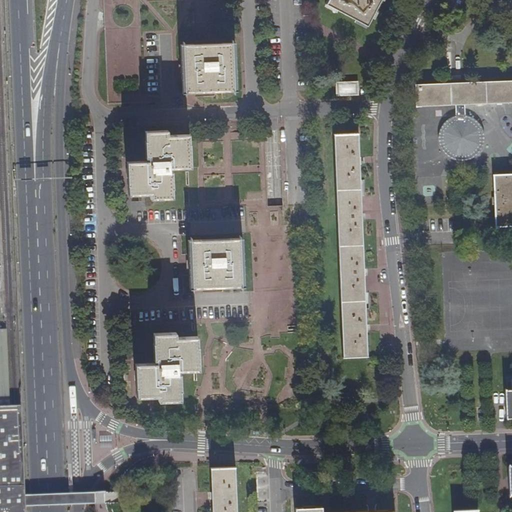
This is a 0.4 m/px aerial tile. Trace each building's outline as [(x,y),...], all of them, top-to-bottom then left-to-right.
[(326,0),(324,4),(365,27),(378,0),(326,0)] [(195,93),(236,91),(235,43),(221,44),(179,45),(181,93),(195,93)] [(511,81),(414,86),(414,108),(454,107),(454,116),(446,119),(441,126),(437,133),(436,140),(438,146),(442,155),(448,160),(455,162),(461,163),(466,162),(472,160),(477,156),(481,151),(483,146),(484,141),(484,134),(482,129),(479,124),(473,118),(464,115),(463,106),(511,104),(511,81)] [(189,135),(167,136),(167,130),(144,131),(144,157),(147,157),(147,161),(126,161),(126,195),(145,194),(149,194),(149,197),(171,198),(171,173),(171,171),(168,171),(169,168),(189,167),(189,135)] [(356,133),(332,134),(341,358),(365,357),(364,333),(357,158),(356,133)] [(494,228),(511,227),(511,175),(492,176),(494,228)] [(188,275),(188,288),(192,288),(223,287),(243,287),(242,239),(240,239),(187,240),(187,254),(188,275)] [(177,374),(177,370),(197,370),(196,336),(194,337),(194,332),(153,333),(153,359),(156,359),(156,363),(134,364),(135,397),(153,397),(158,397),(158,401),(180,401),(179,374),(177,374)] [(24,478),(21,407),(13,407),(0,407),(0,511),(25,511),(25,500),(24,478)] [(99,435),(99,448),(112,448),(112,435),(99,435)] [(236,511),(235,468),(211,468),(212,492),(212,511),(236,511)]
